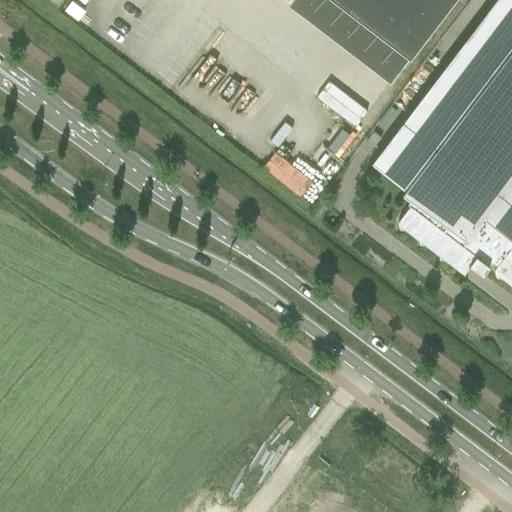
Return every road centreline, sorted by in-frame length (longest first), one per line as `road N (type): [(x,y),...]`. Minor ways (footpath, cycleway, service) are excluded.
road 1 (secondary): [(0,137),(117,222),(259,290),(511,484)]
road 2 (secondary): [(511,449),(34,97)]
road 3 (unknown): [(207,0),(317,89)]
